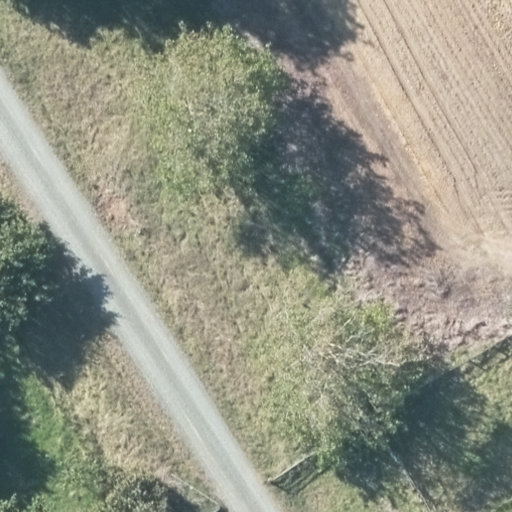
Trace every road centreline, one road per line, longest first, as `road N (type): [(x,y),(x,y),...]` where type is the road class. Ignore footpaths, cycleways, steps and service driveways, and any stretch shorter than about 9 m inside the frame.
road 1 (unclassified): [(0,79),(269,511)]
road 2 (track): [(321,0),(402,192)]
